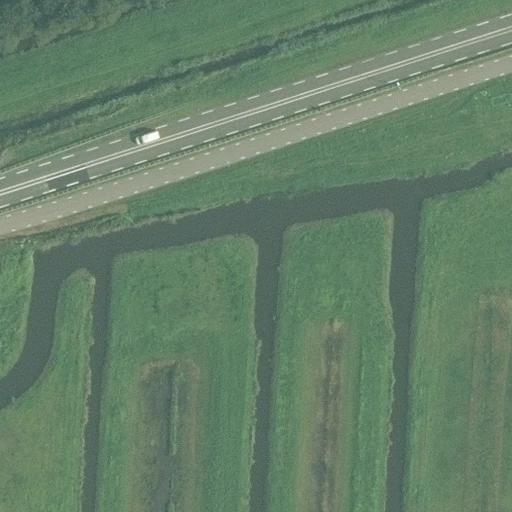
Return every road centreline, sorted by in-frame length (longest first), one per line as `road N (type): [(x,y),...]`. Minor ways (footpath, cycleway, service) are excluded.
road 1 (primary): [(0,193),(511,29)]
road 2 (unclassified): [(511,63),(0,225)]
